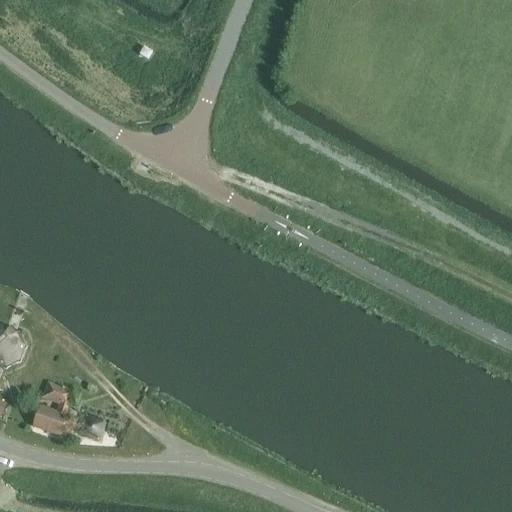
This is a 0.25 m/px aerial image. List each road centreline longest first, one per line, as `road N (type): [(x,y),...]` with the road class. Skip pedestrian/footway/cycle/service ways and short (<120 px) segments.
road 1 (tertiary): [(317,511),(204,467),(59,464),(0,445)]
road 2 (unclassified): [(174,168),(0,52)]
road 3 (unclassified): [(174,168),(244,0)]
road 4 (unclassified): [(290,231),(174,168)]
